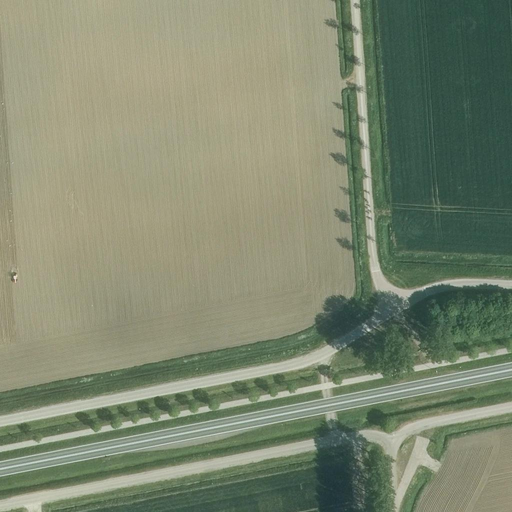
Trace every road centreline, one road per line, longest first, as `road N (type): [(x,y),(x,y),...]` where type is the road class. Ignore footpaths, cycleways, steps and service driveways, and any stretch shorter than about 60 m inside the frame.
road 1 (trunk): [(0,469),(511,368)]
road 2 (unclassified): [(0,422),(302,362),(395,308)]
road 3 (unclassified): [(0,504),(336,439),(394,440)]
road 4 (unclassified): [(395,308),(374,271),(354,0)]
road 5 (unclassified): [(394,440),(407,428),(511,406)]
road 6 (unclassified): [(395,308),(449,285),(511,285)]
